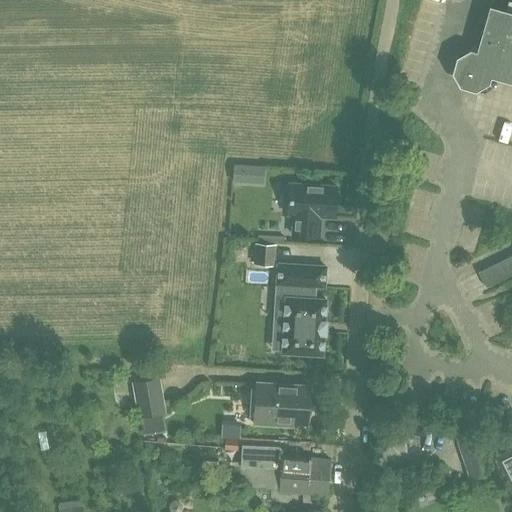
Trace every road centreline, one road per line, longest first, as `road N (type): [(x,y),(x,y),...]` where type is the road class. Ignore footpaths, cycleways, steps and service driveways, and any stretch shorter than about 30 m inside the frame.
road 1 (residential): [(359,318),(366,151),(392,0)]
road 2 (residential): [(437,269),(468,159),(467,138),(437,94),(457,13)]
road 3 (residential): [(348,511),(359,318)]
